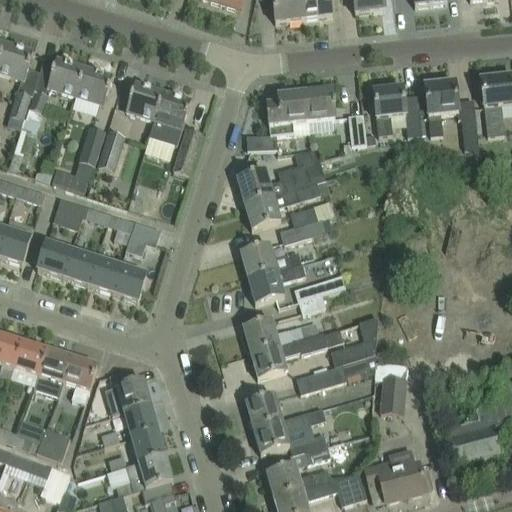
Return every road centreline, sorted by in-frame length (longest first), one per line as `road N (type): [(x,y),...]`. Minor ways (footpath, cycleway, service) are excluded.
road 1 (residential): [(164,351),(241,68)]
road 2 (residential): [(241,68),(274,72),(511,37)]
road 3 (residential): [(0,4),(241,68)]
road 4 (residential): [(0,303),(164,351)]
road 5 (residential): [(214,511),(164,351)]
